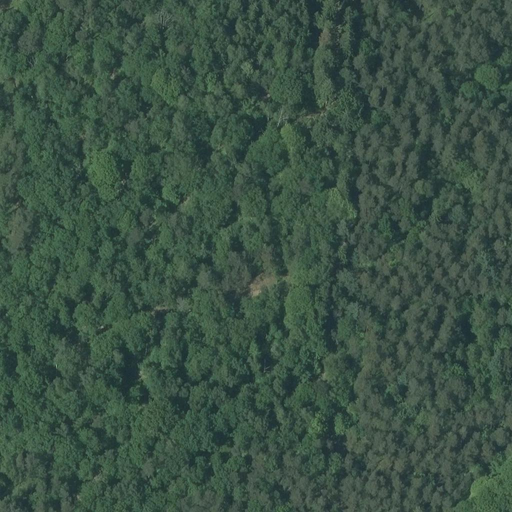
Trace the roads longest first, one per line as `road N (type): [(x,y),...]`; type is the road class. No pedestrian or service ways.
road 1 (track): [(0,362),(322,272),(345,239),(351,0)]
road 2 (track): [(335,0),(322,511)]
